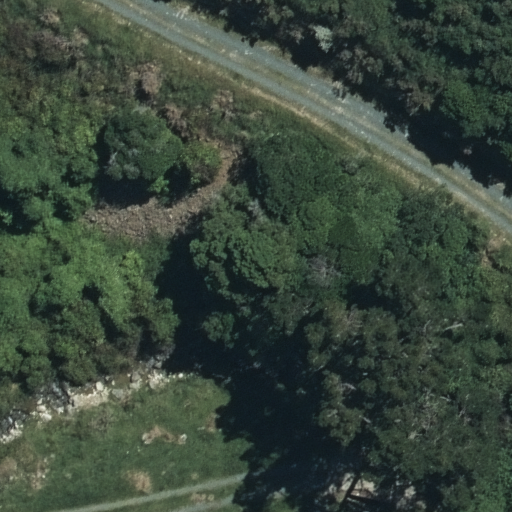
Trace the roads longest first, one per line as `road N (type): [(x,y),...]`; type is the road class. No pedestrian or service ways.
road 1 (unknown): [(511,197),(414,136),(149,0)]
road 2 (unknown): [(129,511),(248,491),(385,484),(483,511)]
